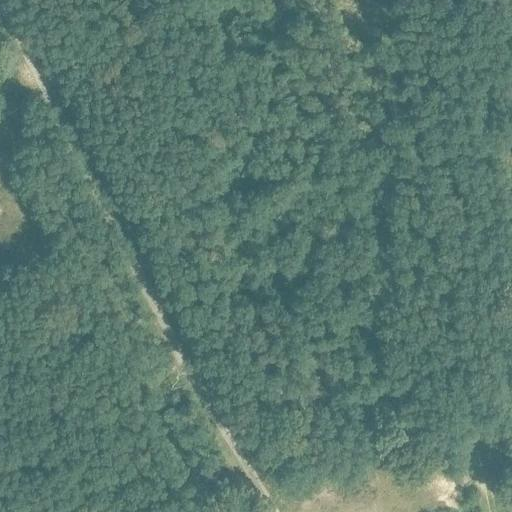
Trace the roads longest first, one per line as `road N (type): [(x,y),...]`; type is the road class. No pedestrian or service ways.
road 1 (track): [(422,0),(381,31),(470,511)]
road 2 (track): [(180,360),(1,0)]
road 3 (track): [(272,511),(180,360)]
